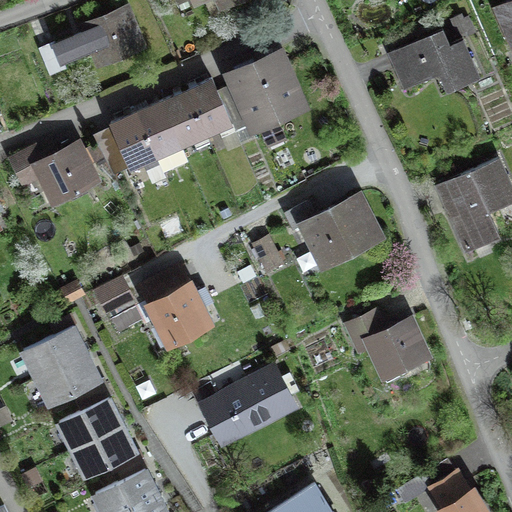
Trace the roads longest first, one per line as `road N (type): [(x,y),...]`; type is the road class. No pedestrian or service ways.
road 1 (residential): [(471,382),(317,10)]
road 2 (residential): [(317,10),(0,149)]
road 3 (residential): [(196,511),(79,298),(0,341)]
